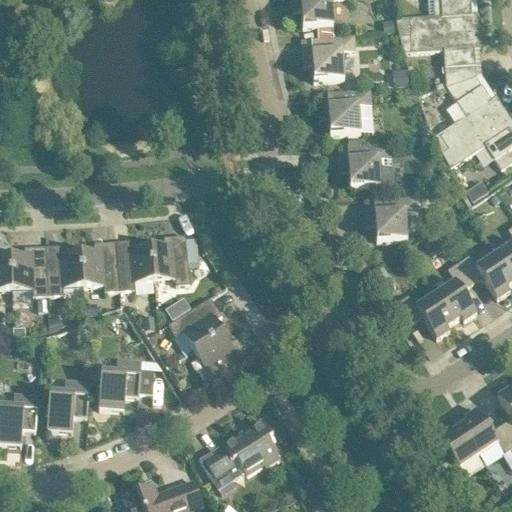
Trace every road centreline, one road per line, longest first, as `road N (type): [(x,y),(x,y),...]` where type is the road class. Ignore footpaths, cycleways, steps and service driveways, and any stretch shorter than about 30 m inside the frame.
road 1 (residential): [(264,181),(0,199)]
road 2 (residential): [(69,475),(134,453),(264,377)]
road 3 (residential): [(356,316),(400,379),(438,389),(511,340)]
road 4 (residential): [(264,181),(273,132),(247,0)]
road 5 (residential): [(356,316),(264,181)]
road 6 (residential): [(264,377),(342,511)]
